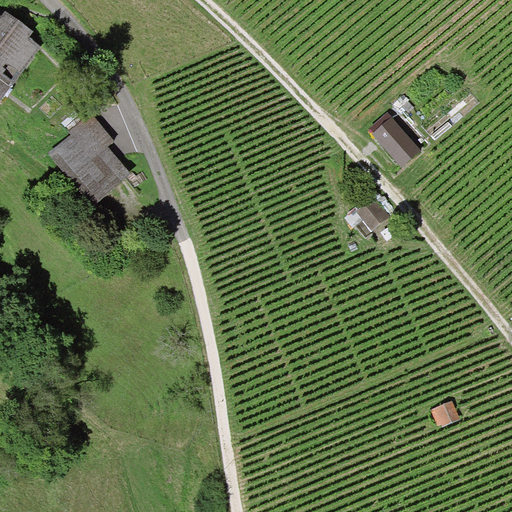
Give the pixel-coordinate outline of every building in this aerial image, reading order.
[(0,98),(36,48),(27,42),(32,34),(6,15),(2,21),(0,19),(0,98)] [(116,142),(88,111),(70,127),(77,135),(53,156),(97,206),(132,175),(109,149),(116,142)] [(388,118),(371,133),(401,165),(417,149),(388,118)] [(373,198),(348,215),(355,225),(366,218),(374,230),(389,220),(373,198)] [(456,400),(435,409),(442,426),(463,417),(456,400)]
